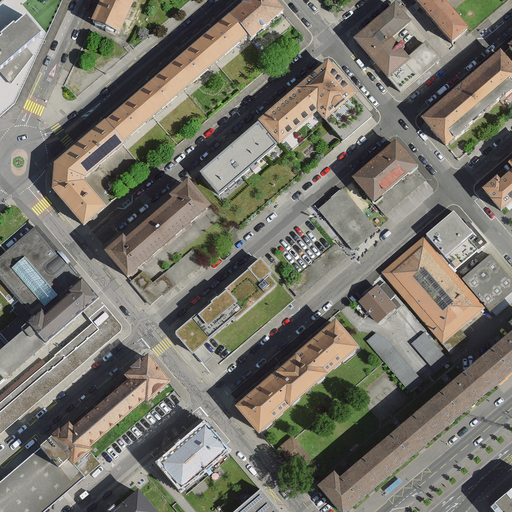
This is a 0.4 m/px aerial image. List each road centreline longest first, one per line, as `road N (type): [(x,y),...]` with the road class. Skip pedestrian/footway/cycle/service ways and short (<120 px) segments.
road 1 (residential): [(80,253),(329,38)]
road 2 (residential): [(149,331),(398,117)]
road 3 (residential): [(451,182),(203,393)]
road 4 (secondary): [(220,0),(37,151)]
road 5 (residential): [(0,455),(149,331)]
road 6 (residential): [(203,393),(69,511)]
road 7 (primary): [(511,407),(382,511)]
road 8 (residential): [(302,511),(203,393)]
road 9 (residential): [(83,0),(22,141)]
road 10 (residential): [(398,117),(511,20)]
